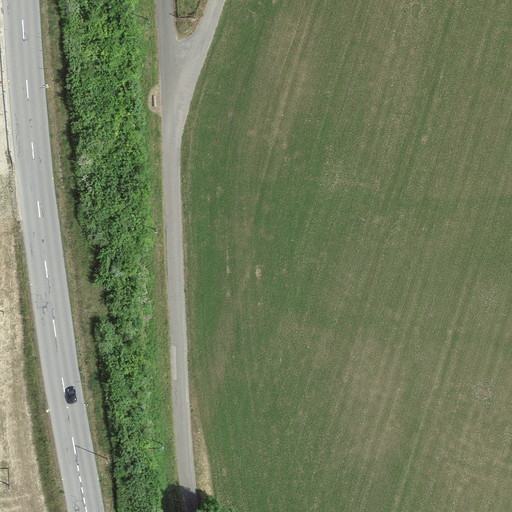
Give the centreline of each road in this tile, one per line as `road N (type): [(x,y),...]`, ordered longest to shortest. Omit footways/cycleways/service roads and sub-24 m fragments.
road 1 (primary): [(21,0),(38,208),(86,511)]
road 2 (unclassified): [(167,0),(177,396),(194,511)]
